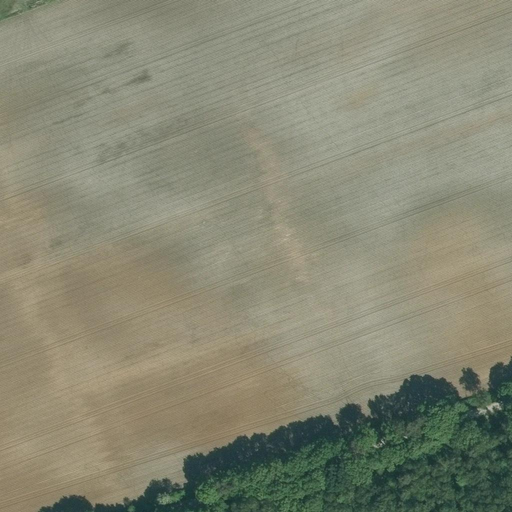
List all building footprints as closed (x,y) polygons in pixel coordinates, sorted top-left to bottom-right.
[(176,132),(184,129),(181,116),(172,119),(176,132)] [(166,121),(157,124),(161,137),(170,135),(166,121)] [(147,127),(151,140),(159,138),(155,125),(147,127)] [(139,145),(148,142),(143,129),(134,132),(139,145)] [(121,138),(126,150),(134,147),(129,135),(121,138)] [(112,154),(121,153),(119,140),(110,141),(112,154)] [(95,147),(100,159),(109,156),(104,143),(95,147)] [(158,239),(165,236),(160,224),(153,226),(158,239)] [(127,248),(146,244),(143,232),(125,236),(127,248)] [(118,253),(126,250),(122,238),(113,241),(118,253)] [(98,246),(102,258),(111,255),(107,243),(98,246)] [(95,248),(86,251),(91,263),(99,260),(95,248)] [(83,252),(75,255),(80,268),(88,264),(83,252)] [(253,337),(256,351),(264,349),(261,335),(253,337)] [(234,358),(242,357),(240,343),(233,344),(234,358)] [(231,346),(223,348),(226,362),(234,360),(231,346)] [(215,352),(218,365),(226,363),(223,350),(215,352)] [(203,357),(194,360),(199,373),(207,370),(203,357)] [(179,365),(183,378),(191,375),(187,363),(179,365)] [(170,382),(179,379),(176,367),(166,369),(170,382)]
